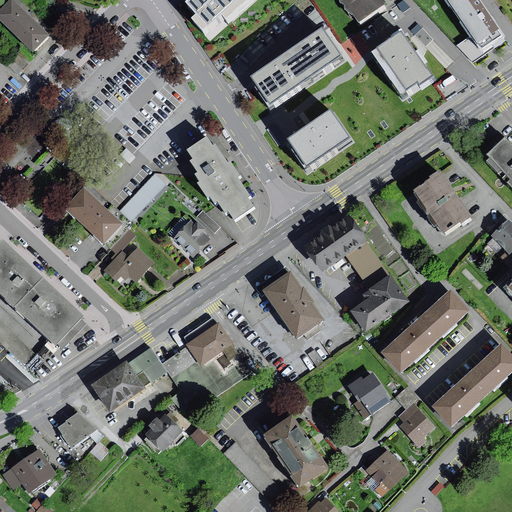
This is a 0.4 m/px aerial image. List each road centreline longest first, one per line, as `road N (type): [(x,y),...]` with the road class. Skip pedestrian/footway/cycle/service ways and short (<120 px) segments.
road 1 (tertiary): [(152,0),(300,224)]
road 2 (primary): [(300,224),(491,93)]
road 3 (primary): [(115,351),(300,224)]
road 4 (residential): [(0,211),(116,319),(115,351)]
road 5 (residential): [(129,0),(0,133)]
road 6 (residential): [(511,406),(395,511)]
road 7 (primary): [(0,422),(115,351)]
